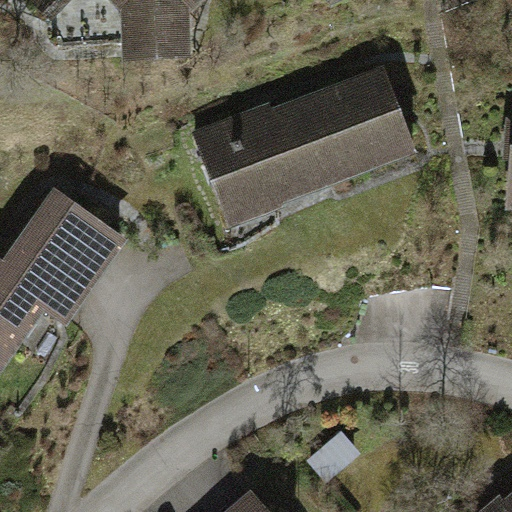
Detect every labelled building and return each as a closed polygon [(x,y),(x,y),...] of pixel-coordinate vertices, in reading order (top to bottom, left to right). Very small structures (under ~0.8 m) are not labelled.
[(123,0),(129,58),(192,53),(189,5),(194,0),(123,0)] [(393,39),(205,108),(247,221),(435,152),(393,39)] [(0,395),(64,305),(87,321),(148,236),(58,172),(6,245),(0,240),(0,395)] [(265,511),(247,489),(218,511),(265,511)] [(511,511),(511,502),(500,511),(511,511)]
